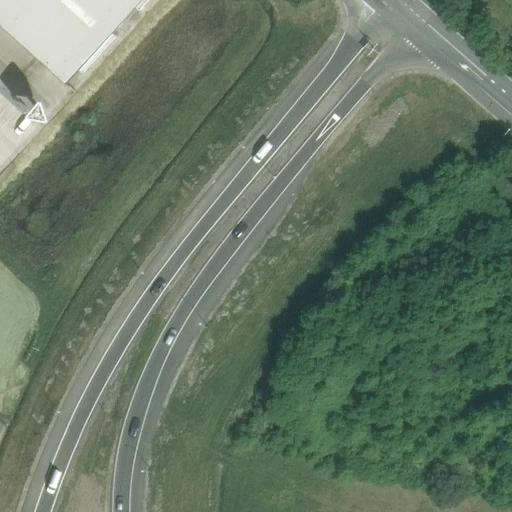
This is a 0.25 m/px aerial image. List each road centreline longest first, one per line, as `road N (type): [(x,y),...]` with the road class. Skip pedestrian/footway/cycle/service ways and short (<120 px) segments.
road 1 (motorway): [(390,0),(152,295),(74,427),(44,511)]
road 2 (motorway): [(120,511),(142,392),(171,329),(209,271),(417,24)]
road 3 (secondary): [(511,106),(417,24)]
